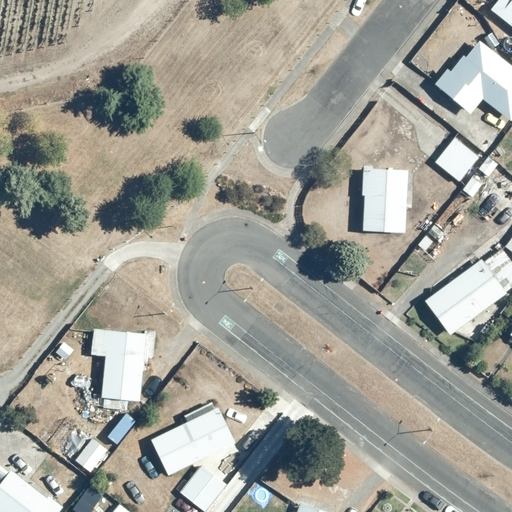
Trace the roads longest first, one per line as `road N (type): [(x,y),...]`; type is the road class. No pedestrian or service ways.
road 1 (residential): [(497,511),(205,292),(194,272),(209,248),(240,248),(258,258),(511,456)]
road 2 (residential): [(407,0),(288,138)]
